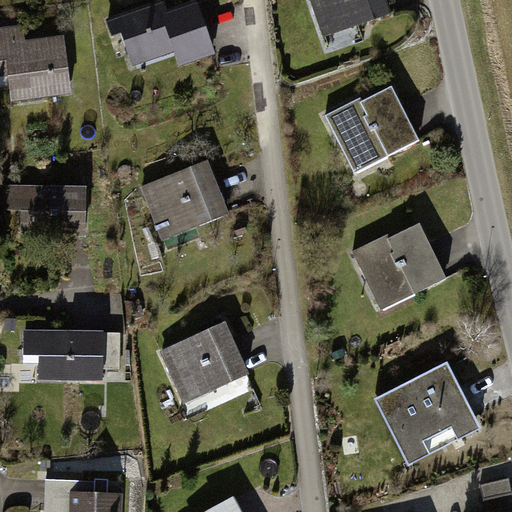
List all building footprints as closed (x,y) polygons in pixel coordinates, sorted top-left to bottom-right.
[(312,0),(324,31),(358,20),(359,24),(391,13),(386,0),(312,0)] [(215,54),(196,2),(169,12),(165,2),(110,21),(115,36),(124,32),(133,56),(174,42),(183,66),(215,54)] [(24,27),(0,30),(0,53),(8,52),(14,101),(51,96),(50,91),(71,88),(65,38),(42,41),(42,43),(27,45),(24,27)] [(362,98),(327,116),(352,165),(384,149),(389,158),(422,141),(394,87),(364,102),(362,98)] [(178,177),(145,190),(162,232),(195,219),(198,226),(229,214),(208,163),(177,175),(178,177)] [(86,236),(87,188),(54,188),(54,189),(24,188),(24,233),(54,234),(54,236),(86,236)] [(390,236),(355,253),(378,302),(412,286),(416,294),(448,279),(422,224),(392,238),(390,236)] [(196,340),(164,354),(183,396),(215,382),(218,388),(250,374),(227,324),(195,338),(196,340)] [(122,369),(122,333),(73,333),(73,334),(27,334),(27,355),(42,355),(42,379),(70,379),(70,380),(104,381),(104,369),(122,369)] [(448,364),(377,400),(411,465),(432,455),(424,441),(475,416),(448,364)] [(77,482),(48,481),(46,511),(120,511),(121,489),(110,489),(110,480),(97,479),(96,493),(76,493),(77,482)] [(511,486),(510,479),(482,486),(488,511),(497,511),(511,508),(511,486)] [(243,511),(236,498),(208,511),(243,511)]
